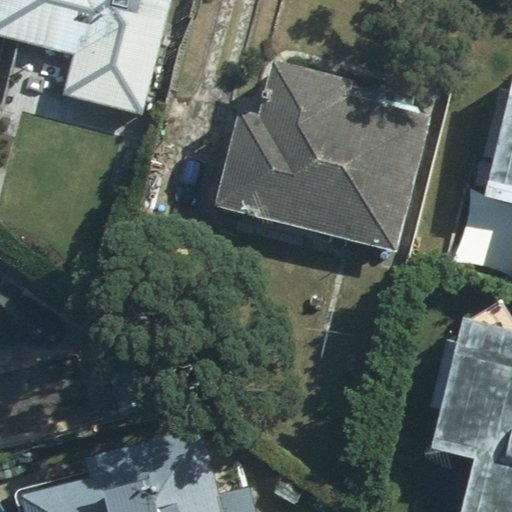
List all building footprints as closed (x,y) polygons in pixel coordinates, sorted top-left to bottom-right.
[(7,0),(0,27),(0,155),(31,42),(81,55),(70,95),(151,117),(182,0),(7,0)] [(511,65),(509,65),(462,266),(511,277),(511,65)] [(253,106),(228,213),(405,254),(436,119),(359,101),(364,81),(297,66),(287,114),(253,106)] [(511,511),(511,302),(449,337),(433,407),(459,413),(450,450),(490,460),(477,511),(511,511)] [(228,491),(214,430),(88,459),(93,482),(31,496),(35,511),(268,511),(262,483),(228,491)]
